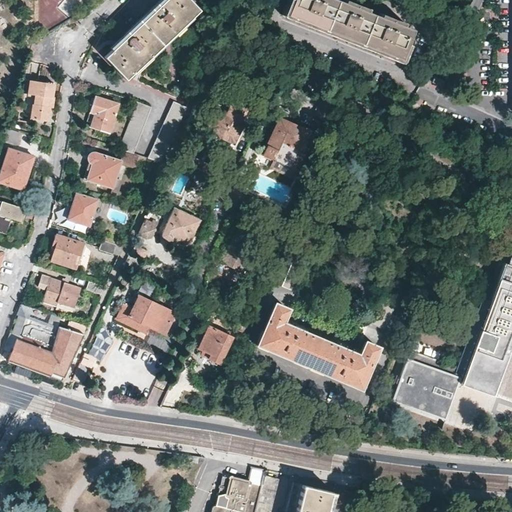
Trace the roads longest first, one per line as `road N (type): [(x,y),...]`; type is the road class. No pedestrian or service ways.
road 1 (residential): [(14,410),(78,434),(511,498)]
road 2 (tertiary): [(511,470),(112,412),(20,386)]
road 3 (residential): [(0,337),(49,208),(87,32),(121,0)]
